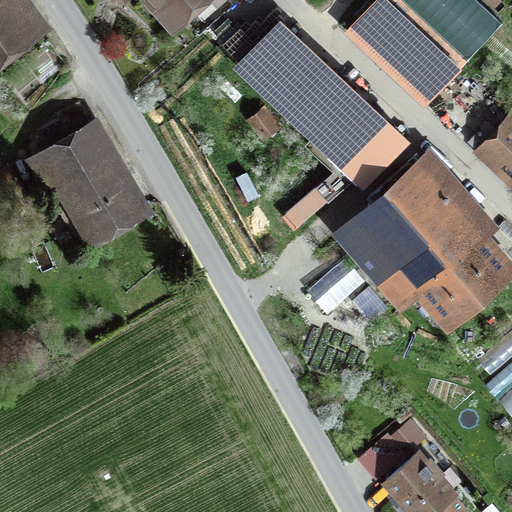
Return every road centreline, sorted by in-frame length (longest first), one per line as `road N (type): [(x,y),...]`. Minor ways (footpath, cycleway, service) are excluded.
road 1 (residential): [(56,0),(131,116),(355,511)]
road 2 (residential): [(292,0),(511,206)]
